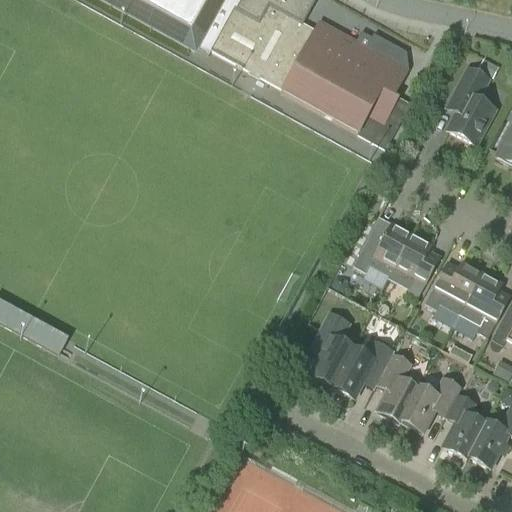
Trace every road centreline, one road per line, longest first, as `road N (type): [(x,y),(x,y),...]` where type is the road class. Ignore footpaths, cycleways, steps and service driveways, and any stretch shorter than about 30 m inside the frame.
road 1 (residential): [(468,511),(278,413)]
road 2 (residential): [(511,32),(381,0)]
